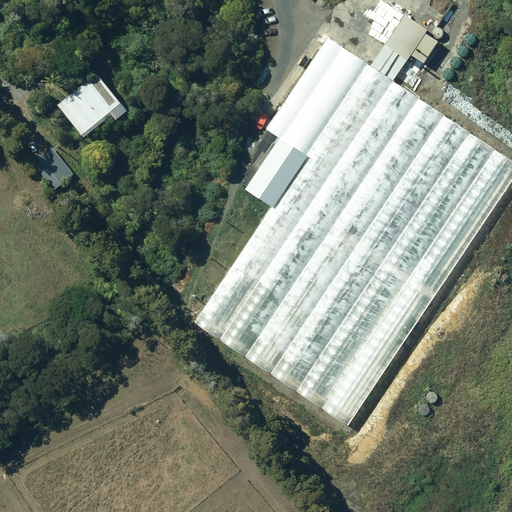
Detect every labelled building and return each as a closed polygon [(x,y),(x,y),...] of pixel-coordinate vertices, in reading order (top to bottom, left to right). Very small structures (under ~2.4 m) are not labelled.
[(447,0),(422,0),(444,15),(452,3),(447,0)] [(381,42),(407,60),(427,31),(400,13),(381,42)] [(191,321),(348,425),(511,179),(511,161),(325,36),(264,128),(277,136),(241,187),(268,205),(191,321)] [(64,101),(88,132),(118,109),(122,114),(134,105),(104,69),(64,101)] [(252,125),(245,120),(233,136),(239,141),(252,125)] [(37,162),(58,186),(69,177),(49,152),(37,162)]
